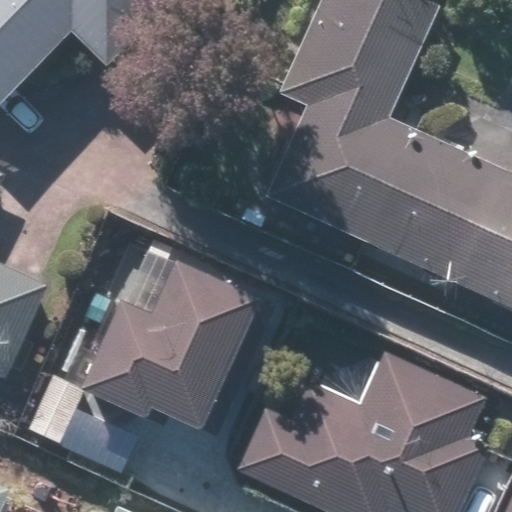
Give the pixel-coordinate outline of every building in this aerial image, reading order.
[(0,0),(0,102),(60,43),(94,78),(173,0),(0,0)] [(511,317),(511,181),(382,119),(434,12),(408,0),(314,0),(227,181),(511,317)] [(0,385),(45,292),(0,270),(0,184),(3,178),(0,176),(0,385)] [(78,300),(60,342),(89,355),(74,390),(44,377),(18,436),(119,481),(136,442),(70,413),(75,402),(127,425),(131,416),(189,441),(251,302),(135,250),(108,313),(78,300)] [(481,404),(378,354),(352,407),(302,383),(284,421),(255,407),(224,471),(309,511),(453,511),(487,442),(468,432),(481,404)] [(511,511),(511,479),(496,511),(511,511)] [(128,511),(104,501),(98,511),(128,511)]
